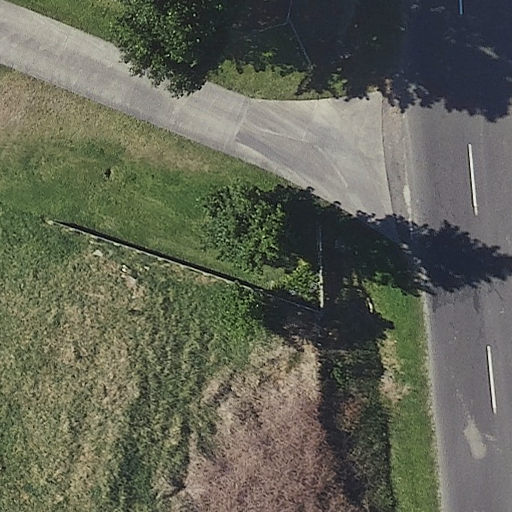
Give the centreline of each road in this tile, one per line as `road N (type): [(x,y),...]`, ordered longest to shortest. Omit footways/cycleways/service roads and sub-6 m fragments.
road 1 (residential): [(459,0),(500,511)]
road 2 (unknown): [(480,267),(0,96)]
